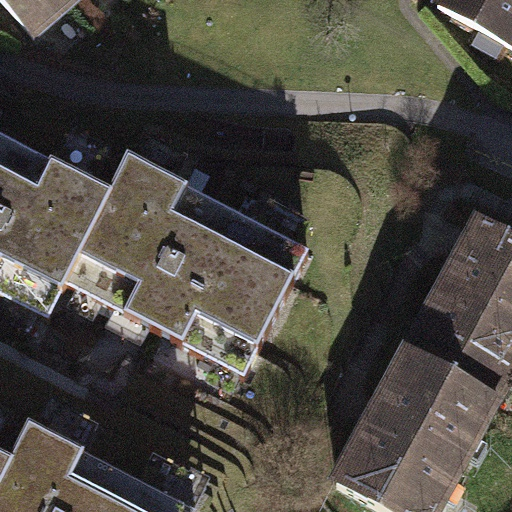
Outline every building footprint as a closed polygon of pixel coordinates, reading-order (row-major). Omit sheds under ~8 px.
[(77,0),(0,0),(0,1),(28,36),(77,0)] [(511,50),(511,49),(511,0),(437,0),(435,4),(511,50)] [(0,146),(0,296),(50,321),(67,288),(110,202),(0,146)] [(110,202),(67,288),(250,380),(314,253),(130,161),(110,202)] [(511,249),(482,232),(408,359),(494,409),(511,378),(511,249)] [(378,511),(434,511),(494,409),(408,359),(334,486),(378,511)] [(9,472),(0,491),(0,511),(197,511),(32,428),(9,472)] [(0,466),(0,491),(9,472),(0,466)]
